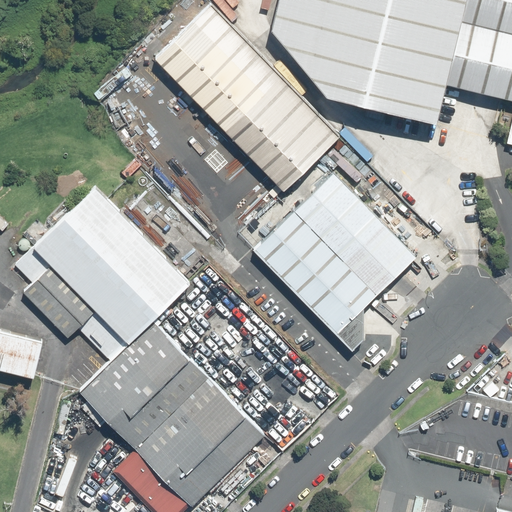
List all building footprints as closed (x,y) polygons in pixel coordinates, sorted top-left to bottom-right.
[(238,2),(236,0),(213,0),(225,13),(238,2)] [(511,0),(262,0),(259,18),(312,86),(422,111),(428,74),(508,90),(495,140),(511,143),(511,0)] [(337,133),(209,3),(154,57),(282,187),(337,133)] [(150,33),(122,60),(128,66),(156,39),(150,33)] [(409,250),(329,167),(250,243),(330,325),(409,250)] [(189,281),(94,184),(16,260),(33,278),(21,289),(66,335),(77,323),(111,357),(189,281)] [(152,316),(111,357),(78,388),(191,503),(265,431),(152,316)] [(40,340),(0,329),(0,367),(31,375),(40,340)] [(416,511),(420,499),(403,495),(398,511),(416,511)]
